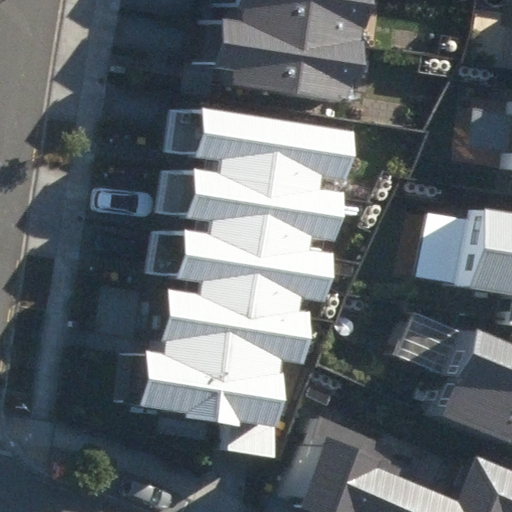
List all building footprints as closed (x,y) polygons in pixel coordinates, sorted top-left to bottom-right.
[(334,46),(342,0),(196,0),(193,23),(334,46)] [(324,111),(334,46),(193,23),(182,88),(324,111)] [(173,86),(162,156),(313,181),(333,184),(345,114),(324,111),(182,88),(173,86)] [(511,167),(511,88),(503,87),(492,165),(511,167)] [(154,211),(304,236),(313,181),(162,156),(153,211),(154,211)] [(511,210),(458,202),(447,274),(511,284),(511,210)] [(154,211),(144,276),(287,299),(294,300),(304,236),(154,211)] [(144,276),(134,336),(253,356),(277,360),(287,299),(144,276)] [(511,441),(511,347),(448,319),(413,399),(511,441)] [(113,333),(102,401),(242,424),(253,356),(134,336),(113,333)] [(276,504),(292,511),(489,511),(504,481),(441,451),(423,490),(308,435),(276,504)]
